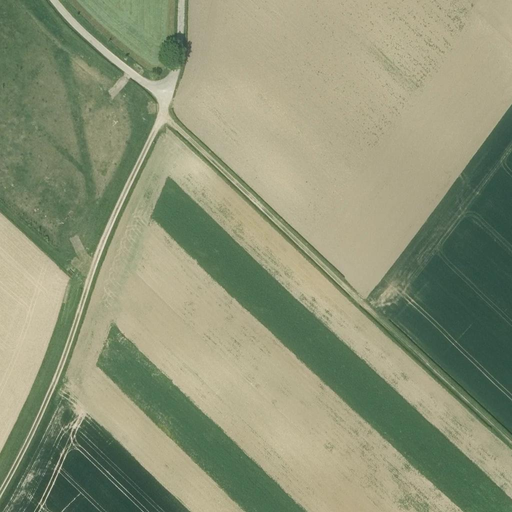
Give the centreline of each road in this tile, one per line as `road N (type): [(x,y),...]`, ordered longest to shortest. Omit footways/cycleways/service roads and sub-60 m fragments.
road 1 (track): [(162,117),(511,443)]
road 2 (track): [(0,492),(57,376),(102,242),(165,111),(162,84)]
road 3 (unclassified): [(162,84),(127,70),(52,0)]
